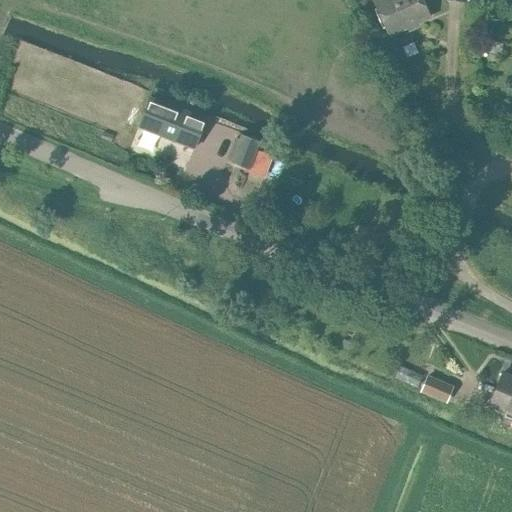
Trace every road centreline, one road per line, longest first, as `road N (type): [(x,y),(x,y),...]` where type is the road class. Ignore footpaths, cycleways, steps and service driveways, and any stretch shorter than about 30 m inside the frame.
road 1 (tertiary): [(0,135),(511,341)]
road 2 (track): [(0,174),(69,193),(158,203)]
